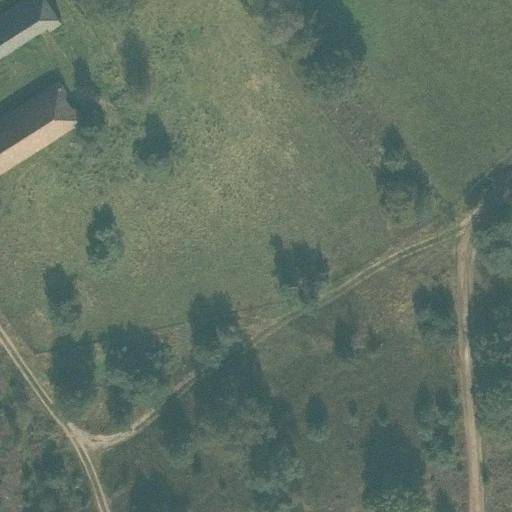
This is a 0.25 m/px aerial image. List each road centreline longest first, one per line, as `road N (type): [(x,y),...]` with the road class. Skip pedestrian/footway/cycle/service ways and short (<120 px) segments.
road 1 (track): [(476,511),(466,292),(474,222),(511,172)]
road 2 (track): [(0,336),(75,447),(100,511)]
